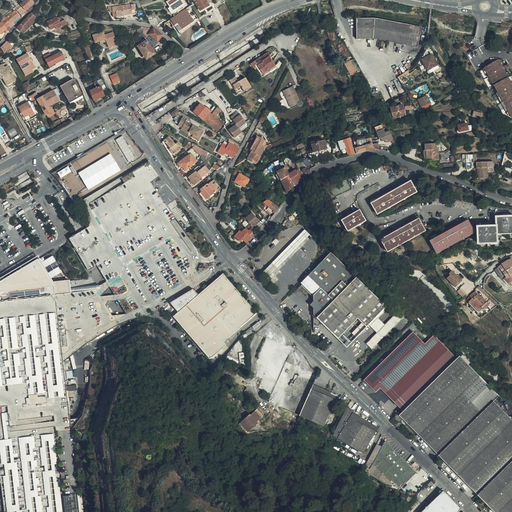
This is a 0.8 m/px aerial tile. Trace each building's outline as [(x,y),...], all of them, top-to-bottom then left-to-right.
[(24,0),(25,0),(20,5),(25,11),(34,3),(30,0),(24,0)] [(180,0),(167,0),(168,1),(166,2),(170,7),(173,11),(176,9),(183,4),(180,0)] [(208,4),(205,0),(196,0),(194,1),(200,11),(209,6),(208,4)] [(20,5),(19,4),(14,8),(22,15),(26,11),(25,11),(20,5)] [(125,6),(126,19),(129,18),(130,19),(133,19),(133,20),(137,19),(135,5),(125,6)] [(126,19),(125,6),(112,7),(113,12),(113,17),(123,16),(123,15),(125,15),(126,19)] [(199,24),(201,23),(190,6),(179,14),(174,17),(170,19),(175,27),(178,25),(182,29),(195,20),(197,21),(199,24)] [(20,16),(15,11),(2,22),(6,27),(20,16)] [(37,19),(31,14),(23,22),(29,27),(32,24),(37,19)] [(157,26),(161,22),(160,20),(159,16),(147,18),(150,23),(157,26)] [(46,22),(51,30),(55,28),(56,30),(67,24),(65,20),(63,20),(61,17),(58,18),(57,17),(46,22)] [(417,47),(418,42),(421,28),(377,19),(357,19),(357,39),(374,39),(417,47)] [(181,34),(197,21),(195,20),(182,29),(178,25),(175,27),(181,34)] [(29,27),(23,22),(17,28),(23,33),(29,27)] [(143,27),(136,26),(137,33),(141,33),(144,38),(145,39),(147,38),(143,33),(143,27)] [(158,41),(162,35),(154,29),(151,33),(152,30),(150,28),(143,27),(143,33),(147,38),(150,34),(158,41)] [(19,35),(14,32),(7,40),(9,41),(12,38),(15,39),(19,35)] [(103,32),(93,35),(95,43),(99,42),(102,41),(103,43),(106,42),(107,45),(116,42),(113,32),(104,35),(103,32)] [(336,40),(333,34),(328,35),(330,42),(336,40)] [(151,45),(148,41),(144,43),(144,42),(144,41),(143,40),(141,40),(141,41),(141,42),(141,43),(143,44),(139,46),(142,51),(140,52),(142,56),(144,54),(147,59),(154,54),(149,46),(151,45)] [(11,48),(6,41),(5,43),(1,48),(4,53),(11,48)] [(87,42),(83,44),(90,59),(93,58),(87,42)] [(44,57),(48,65),(54,62),(55,64),(65,59),(61,52),(52,57),(50,54),(44,57)] [(256,63),(255,62),(251,64),(254,69),(256,68),(261,75),(275,66),(270,58),(270,57),(269,56),(270,56),(268,53),(264,56),(265,57),(256,63)] [(16,60),(23,72),(31,67),(32,70),(35,68),(27,54),(16,60)] [(428,71),(437,65),(432,55),(431,56),(426,58),(422,61),(428,71)] [(358,72),(360,71),(354,60),(350,62),(348,60),(343,62),(346,67),(350,75),(355,72),(355,71),(357,70),(358,72)] [(511,83),(499,60),(485,68),(511,117),(511,83)] [(0,65),(0,75),(1,75),(3,78),(7,85),(16,80),(7,66),(4,67),(2,64),(0,65)] [(439,68),(437,65),(428,71),(428,72),(427,72),(428,74),(439,68)] [(31,67),(23,72),(25,76),(33,71),(32,70),(31,67)] [(120,81),(117,74),(110,76),(113,84),(120,81)] [(243,90),(244,92),(251,88),(246,78),(238,82),(235,77),(229,81),(237,94),(243,90)] [(60,87),(68,100),(76,96),(77,97),(81,94),(73,79),(60,87)] [(104,96),(100,87),(90,91),(94,100),(104,96)] [(283,91),(291,108),(300,103),(293,87),(283,91)] [(53,90),(39,99),(37,100),(40,105),(46,115),(51,112),(49,108),(48,106),(59,100),(53,90)] [(35,93),(29,96),(32,102),(36,101),(37,100),(39,99),(35,93)] [(76,96),(68,100),(70,103),(82,96),(81,94),(77,97),(76,96)] [(431,105),(427,96),(419,100),(422,108),(431,105)] [(60,102),(59,100),(48,106),(49,108),(60,102)] [(24,118),(29,115),(34,113),(28,102),(18,107),(24,118)] [(215,116),(210,112),(200,104),(198,107),(197,106),(192,111),(217,131),(218,130),(219,131),(223,126),(222,125),(224,123),(215,116)] [(394,119),(405,115),(403,105),(391,108),(394,119)] [(214,106),(214,107),(210,112),(215,116),(220,111),(214,106)] [(246,123),(241,116),(237,119),(236,117),(235,116),(231,118),(235,123),(232,125),(234,127),(235,128),(231,132),(236,138),(242,133),(239,129),(246,123)] [(198,141),(204,132),(186,122),(187,120),(183,117),(178,126),(182,128),(189,133),(193,135),(192,137),(198,141)] [(381,141),(385,141),(386,140),(387,142),(393,140),(389,131),(384,133),(381,125),(374,128),(378,139),(380,139),(381,141)] [(75,159),(74,160),(77,167),(95,156),(99,162),(120,149),(123,148),(134,140),(125,129),(92,149),(75,159)] [(163,144),(171,157),(182,148),(178,142),(176,145),(170,138),(163,144)] [(252,151),(248,158),(257,162),(265,147),(262,146),(264,142),(257,138),(251,150),(252,151)] [(367,151),(373,150),(373,144),(372,142),(371,138),(368,139),(356,141),(357,145),(357,146),(359,145),(359,148),(355,148),(356,154),(367,151)] [(347,151),(348,156),(354,154),(349,139),(338,142),(340,150),(346,148),(347,151)] [(312,143),(314,153),(327,150),(325,141),(321,143),(320,141),(312,143)] [(303,151),(305,149),(301,142),(297,143),(302,153),(303,151)] [(226,150),(221,147),(218,153),(223,156),(225,154),(233,158),(238,149),(233,146),(229,144),(228,146),(226,150)] [(447,160),(453,156),(450,151),(445,154),(438,154),(438,148),(435,148),(435,144),(425,145),(425,150),(426,150),(427,159),(431,159),(432,161),(447,160)] [(206,152),(195,145),(193,148),(192,148),(203,163),(207,159),(203,155),(206,152)] [(467,156),(468,162),(476,162),(475,154),(463,155),(463,156),(467,156)] [(182,167),(186,171),(196,162),(190,155),(187,157),(177,164),(181,168),(182,167)] [(160,177),(149,161),(84,199),(84,207),(90,226),(70,238),(89,271),(98,265),(107,282),(111,287),(127,314),(218,259),(196,228),(187,234),(151,183),(160,177)] [(199,167),(201,170),(205,167),(209,163),(207,161),(199,167)] [(61,185),(64,184),(60,178),(75,168),(71,162),(52,174),(61,185)] [(493,167),(493,162),(477,163),(478,178),(488,178),(487,168),(493,167)] [(217,171),(226,177),(229,167),(230,166),(226,163),(220,168),(217,171)] [(60,178),(64,184),(68,181),(79,175),(75,168),(60,178)] [(289,175),(289,174),(287,170),(285,168),(283,169),(277,173),(277,174),(280,178),(281,180),(289,175)] [(300,182),(303,178),(298,170),(296,171),(296,170),(289,174),(289,175),(293,181),(295,186),(300,182)] [(199,176),(197,173),(196,172),(189,178),(191,181),(190,181),(193,186),(202,180),(201,179),(206,175),(204,173),(199,176)] [(247,185),(248,183),(247,182),(248,180),(248,179),(239,174),(235,182),(239,184),(238,186),(240,187),(241,186),(244,187),(246,184),(247,185)] [(281,181),(284,187),(288,185),(293,181),(289,175),(281,180),(281,181)] [(219,188),(213,181),(208,185),(207,184),(201,190),(202,192),(201,193),(206,200),(214,193),(219,188)] [(416,192),(410,181),(371,203),(377,214),(416,192)] [(279,209),(277,206),(268,200),(263,203),(269,207),(276,213),(279,209)] [(268,215),(258,204),(257,204),(255,206),(265,217),(268,215)] [(347,232),(366,221),(359,210),(341,221),(347,232)] [(259,231),(267,222),(264,218),(259,221),(252,213),(245,219),(248,223),(252,228),(255,226),(259,231)] [(234,219),(230,214),(226,215),(225,218),(229,223),(234,219)] [(511,217),(497,218),(497,227),(478,228),(479,244),(498,243),(498,234),(511,233),(511,217)] [(387,252),(425,231),(418,218),(380,240),(387,252)] [(475,233),(469,221),(431,242),(437,253),(475,233)] [(255,231),(252,228),(248,223),(244,227),(243,226),(242,227),(244,230),(252,238),(255,235),(253,233),(254,232),(255,231)] [(243,240),(246,243),(252,238),(244,230),(241,233),(239,231),(234,237),(240,242),(243,240)] [(311,235),(305,230),(281,255),(263,273),(268,278),(286,259),(311,235)] [(367,327),(382,311),(386,307),(331,253),(301,283),(313,296),(313,315),(322,323),(338,339),(358,319),(367,327)] [(0,472),(4,505),(0,509),(0,511),(65,511),(56,431),(71,430),(67,392),(77,391),(77,386),(79,384),(80,379),(77,348),(67,340),(61,341),(57,302),(55,295),(100,289),(94,278),(53,284),(38,259),(0,281),(0,472)] [(511,259),(509,261),(503,265),(510,276),(511,276),(511,274),(511,259)] [(510,276),(503,265),(499,267),(502,273),(504,273),(507,278),(508,277),(510,276)] [(499,267),(495,270),(498,276),(499,275),(503,280),(505,279),(508,283),(511,281),(508,277),(507,278),(504,273),(502,273),(499,267)] [(461,281),(457,277),(452,272),(449,275),(450,276),(447,280),(455,289),(462,282),(461,281)] [(223,342),(257,313),(223,274),(198,295),(194,290),(174,307),(178,313),(173,317),(210,359),(226,345),(223,342)] [(490,300),(492,298),(482,288),(480,286),(478,288),(490,300)] [(174,307),(194,290),(193,289),(170,303),(174,307)] [(489,305),(483,298),(481,299),(480,298),(475,292),(470,296),(473,299),(469,303),(479,314),(489,305)] [(467,316),(473,323),(479,318),(473,311),(467,316)] [(313,315),(313,327),(319,326),(322,323),(313,315)] [(317,373),(270,327),(250,350),(252,372),(253,389),(260,397),(270,403),(298,415),(317,373)] [(404,412),(457,359),(434,335),(430,339),(425,344),(413,332),(364,381),(376,393),(381,388),(404,412)] [(361,351),(366,346),(362,342),(357,347),(361,351)] [(363,353),(367,357),(372,352),(368,348),(363,353)] [(499,396),(460,357),(457,359),(404,412),(399,416),(495,511),(511,511),(511,420),(494,401),(499,396)] [(338,395),(324,389),(313,384),(311,389),(336,400),(336,399),(338,395)] [(242,394),(246,400),(251,394),(247,388),(242,394)] [(299,416),(303,418),(308,420),(324,426),(336,400),(311,389),(299,416)] [(336,428),(333,436),(363,453),(376,432),(357,421),(359,417),(353,413),(354,411),(347,407),(336,428)] [(257,409),(255,411),(261,418),(263,416),(257,409)] [(240,423),(242,426),(248,432),(251,429),(253,427),(257,423),(256,422),(261,418),(255,411),(250,415),(250,414),(240,423)] [(287,427),(289,421),(276,414),(273,420),(287,427)] [(357,421),(376,432),(378,428),(359,417),(357,421)] [(401,488),(410,478),(417,472),(385,441),(382,447),(379,454),(373,465),(377,468),(386,477),(393,484),(395,483),(401,488)] [(373,465),(379,454),(382,447),(377,444),(374,450),(368,462),(373,465)] [(383,479),(386,477),(377,468),(374,470),(383,479)] [(425,480),(419,475),(416,478),(419,482),(418,483),(420,485),(425,480)] [(373,487),(377,489),(378,489),(380,485),(370,479),(367,483),(373,487)] [(458,511),(461,509),(444,491),(437,498),(422,511),(458,511)] [(65,511),(79,511),(78,494),(64,496),(65,511)]
